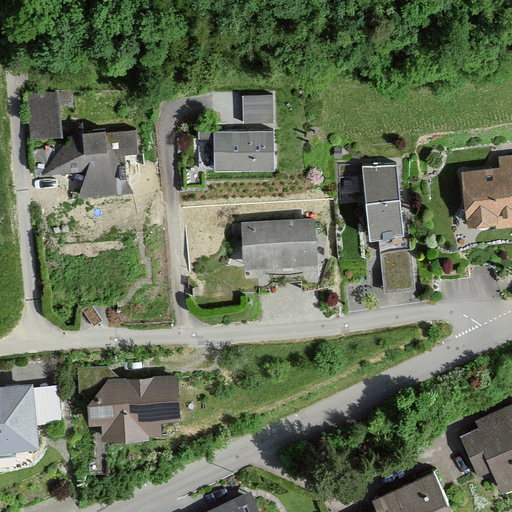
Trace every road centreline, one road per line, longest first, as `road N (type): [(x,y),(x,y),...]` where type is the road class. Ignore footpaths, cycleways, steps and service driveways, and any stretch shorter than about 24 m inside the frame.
road 1 (residential): [(493,334),(463,314),(436,311),(268,332),(0,348)]
road 2 (unclassified): [(493,334),(111,511)]
